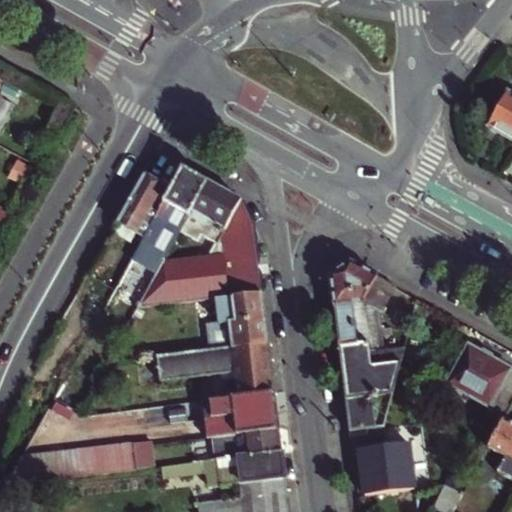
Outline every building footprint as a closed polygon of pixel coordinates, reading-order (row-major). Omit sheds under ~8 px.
[(490,125),(511,137),(511,90),(490,125)] [(179,233),(208,181),(207,181),(182,167),(170,189),(162,202),(143,237),(138,246),(137,248),(130,261),(155,275),(162,263),(179,233)] [(118,223),(143,237),(162,202),(170,189),(144,175),(118,223)] [(227,228),(242,201),(241,200),(208,181),(179,233),(197,244),(201,238),(215,246),(209,256),(224,254),(223,247),(227,242),(232,244),(237,234),(227,228)] [(216,298),(262,292),(255,227),(242,201),(227,228),(237,234),(232,244),(227,242),(223,247),(224,254),(209,256),(162,263),(155,275),(137,308),(216,298)] [(0,210),(0,229),(8,215),(0,210)] [(120,260),(128,264),(130,261),(137,248),(138,246),(130,241),(120,260)] [(374,275),(351,262),(330,275),(333,300),(335,316),(349,432),(380,427),(382,427),(404,347),(382,349),(378,316),(379,310),(382,312),(396,287),(374,275)] [(262,292),(216,298),(219,325),(229,324),(230,336),(208,339),(209,350),(268,342),(262,292)] [(271,367),(268,342),(209,350),(156,356),(160,382),(220,374),(235,372),(271,367)] [(505,420),(511,407),(511,368),(471,346),(450,383),(490,407),(488,410),(505,420)] [(236,379),(238,398),(274,393),(271,367),(235,372),(236,379)] [(235,372),(220,374),(221,380),(236,379),(235,372)] [(278,428),(274,393),(238,398),(185,404),(188,423),(205,421),(208,438),(278,428)] [(511,423),(505,420),(489,448),(506,458),(498,472),(511,479),(511,423)] [(383,446),(380,427),(349,432),(358,497),(375,495),(413,491),(408,444),(383,446)] [(282,452),(279,431),(215,439),(217,461),(282,452)] [(40,483),(123,472),(119,445),(57,452),(40,483)] [(40,483),(57,452),(21,457),(4,488),(33,484),(40,483)] [(217,461),(159,468),(160,479),(205,474),(207,487),(238,484),(240,498),(221,501),(222,511),(288,511),(282,452),(217,461)] [(435,507),(443,511),(453,511),(464,494),(446,486),(435,507)]
